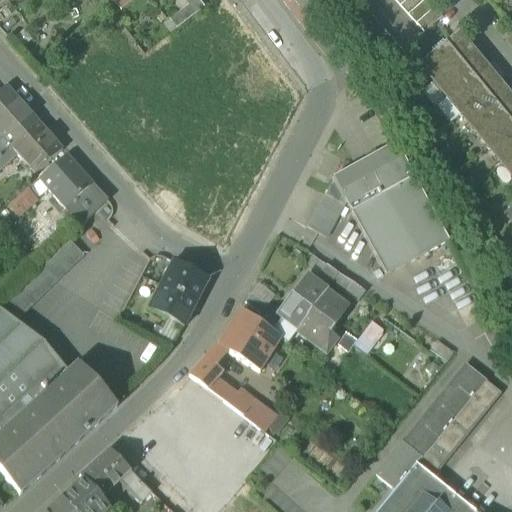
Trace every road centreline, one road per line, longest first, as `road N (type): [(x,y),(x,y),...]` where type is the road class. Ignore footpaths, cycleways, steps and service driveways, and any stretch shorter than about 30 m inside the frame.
road 1 (residential): [(0,56),(157,240),(231,282)]
road 2 (residential): [(231,282),(173,368),(20,511)]
road 3 (residential): [(277,20),(323,92),(231,282)]
